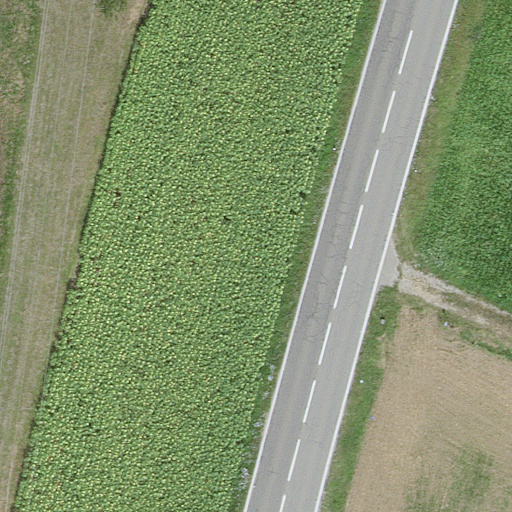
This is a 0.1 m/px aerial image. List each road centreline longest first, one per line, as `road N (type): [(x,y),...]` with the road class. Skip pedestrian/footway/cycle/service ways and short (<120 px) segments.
road 1 (primary): [(283,511),(422,0)]
road 2 (track): [(326,342),(511,372)]
